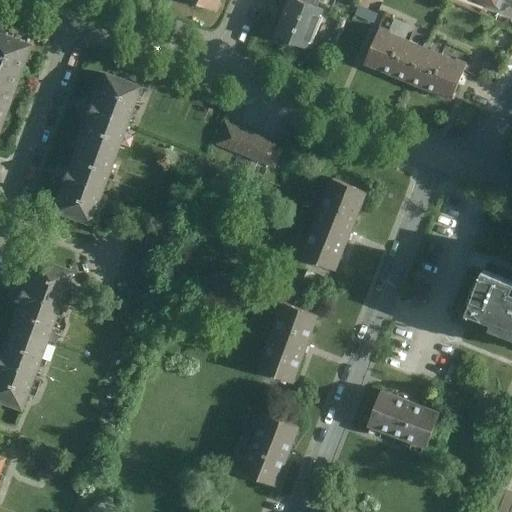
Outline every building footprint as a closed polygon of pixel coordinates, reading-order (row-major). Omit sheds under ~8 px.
[(223,0),(185,0),(218,14),(223,0)] [(467,0),(497,11),(501,0),(467,0)] [(325,15),(290,2),(274,43),(309,56),(325,15)] [(0,67),(17,74),(30,39),(0,28),(0,67)] [(407,89),(423,49),(379,31),(363,71),(407,89)] [(407,89),(454,108),(470,68),(423,49),(407,89)] [(77,134),(117,149),(143,80),(104,65),(77,134)] [(0,122),(17,74),(0,67),(0,122)] [(286,144),(227,120),(217,144),(277,168),(286,144)] [(49,207),(89,222),(117,149),(77,134),(49,207)] [(328,180),(323,194),(321,194),(308,228),(315,230),(333,182),(328,180)] [(340,274),(371,195),(334,181),(303,260),(340,274)] [(138,310),(164,235),(138,227),(113,301),(138,310)] [(10,332),(49,347),(77,273),(38,258),(24,295),(10,332)] [(511,275),(488,267),(471,313),(496,323),(495,327),(511,333),(511,275)] [(298,387),(323,319),(287,306),(262,374),(298,387)] [(0,405),(23,414),(49,347),(10,332),(0,358),(0,405)] [(440,415),(382,392),(367,431),(425,453),(440,415)] [(279,485),(303,427),(266,412),(242,470),(279,485)] [(0,492),(13,457),(0,452),(0,492)] [(511,511),(511,491),(497,485),(489,505),(506,511),(511,511)]
